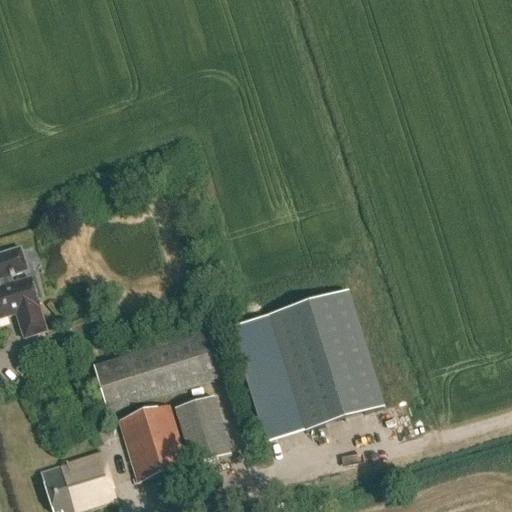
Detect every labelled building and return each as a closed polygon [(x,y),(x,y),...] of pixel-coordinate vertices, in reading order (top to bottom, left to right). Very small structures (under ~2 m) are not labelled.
[(0,281),(0,282),(3,291),(0,291),(0,323),(17,318),(25,343),(48,335),(40,311),(40,310),(31,282),(13,288),(10,279),(28,273),(21,251),(0,258),(0,281)] [(269,319),(305,436),(385,411),(350,294),(269,319)] [(93,367),(108,417),(223,382),(208,332),(93,367)] [(175,413),(192,470),(232,459),(215,401),(175,413)] [(189,469),(171,409),(119,424),(138,485),(189,469)] [(97,511),(118,506),(102,455),(68,466),(69,469),(42,477),(53,511),(97,511)]
